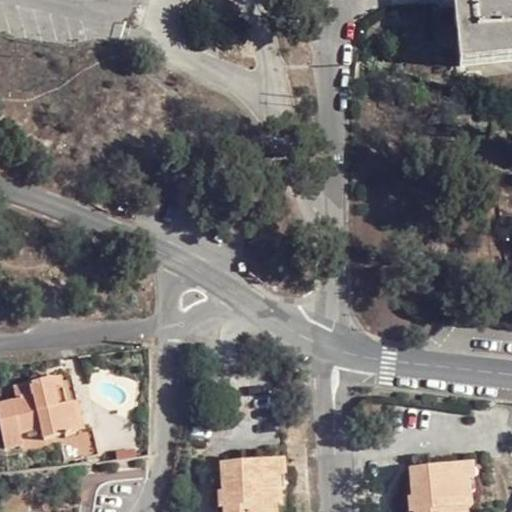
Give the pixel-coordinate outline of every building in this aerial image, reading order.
[(511,0),(467,0),(473,67),(511,61),(511,0)] [(75,374),(54,378),(59,406),(75,403),(80,402),(75,374)] [(59,406),(54,378),(15,385),(16,400),(0,403),(0,427),(3,448),(22,445),(20,433),(42,429),(44,440),(80,433),(75,403),(59,406)] [(86,432),(80,402),(75,403),(80,433),(86,432)] [(78,435),(78,463),(95,461),(94,435),(78,435)] [(288,460),(228,463),(228,479),(222,480),(223,491),(220,491),(220,507),(224,507),(224,511),(280,511),(280,506),(285,505),(285,484),(289,484),(288,460)] [(472,511),(472,508),(475,508),(474,489),(479,487),(476,462),(417,468),(419,487),(412,487),(413,497),(409,498),(411,511),(413,511),(415,511),(472,511)] [(419,487),(417,468),(411,469),(412,487),(419,487)]
